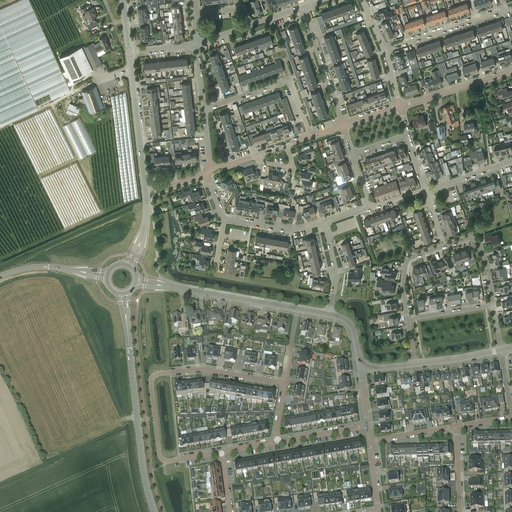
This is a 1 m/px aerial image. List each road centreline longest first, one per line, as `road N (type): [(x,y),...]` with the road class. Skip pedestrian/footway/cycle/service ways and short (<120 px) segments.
road 1 (residential): [(221,452),(160,458),(151,377),(201,369),(285,383)]
road 2 (residential): [(407,319),(405,262),(466,238),(479,243),(492,305)]
road 3 (tertiary): [(127,329),(154,511)]
road 4 (residential): [(309,136),(286,81),(203,108)]
road 5 (unclassified): [(145,188),(129,52)]
road 6 (residential): [(384,51),(511,7)]
road 7 (unclassified): [(297,309),(166,286)]
road 8 (residential): [(342,125),(301,7)]
